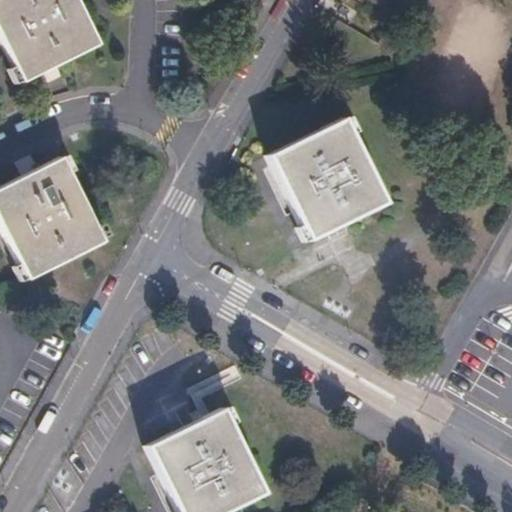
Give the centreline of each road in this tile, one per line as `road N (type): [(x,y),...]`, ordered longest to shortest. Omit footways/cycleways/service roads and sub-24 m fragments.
road 1 (residential): [(152,258),(414,407)]
road 2 (residential): [(152,258),(298,0)]
road 3 (residential): [(9,511),(152,258)]
road 4 (residential): [(492,270),(414,407)]
